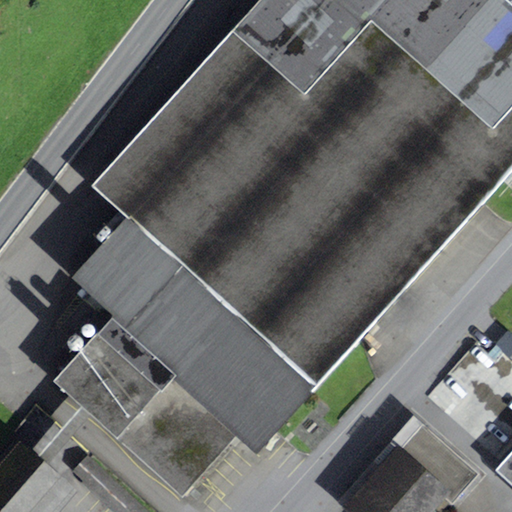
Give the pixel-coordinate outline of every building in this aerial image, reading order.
[(56,383),(82,407),(92,415),(182,496),(199,477),(238,434),(257,453),(511,170),(511,8),(503,0),(261,0),(92,188),(130,222),(126,226),(124,224),(76,278),(117,316),(56,383)] [(97,240),(103,246),(112,236),(105,230),(97,240)] [(82,334),(87,338),(92,336),(94,331),(89,327),(84,328),(82,334)] [(81,340),(73,339),(68,345),(71,353),(79,354),(84,348),(81,340)] [(427,397),(502,464),(511,453),(511,359),(502,350),(494,360),(475,344),(427,397)] [(43,468),(92,415),(82,407),(35,461),(43,468)] [(338,503),(347,511),(350,511),(418,436),(437,452),(440,448),(472,476),(452,499),(447,494),(443,498),(452,505),(478,475),(413,418),(338,503)] [(430,511),(443,498),(447,494),(452,499),(472,476),(440,448),(437,452),(418,436),(350,511),(430,511)] [(0,511),(42,511),(64,487),(43,468),(35,461),(17,446),(0,464),(0,511)] [(511,453),(502,464),(495,472),(511,486),(511,453)] [(141,511),(87,462),(76,474),(117,511),(141,511)]
